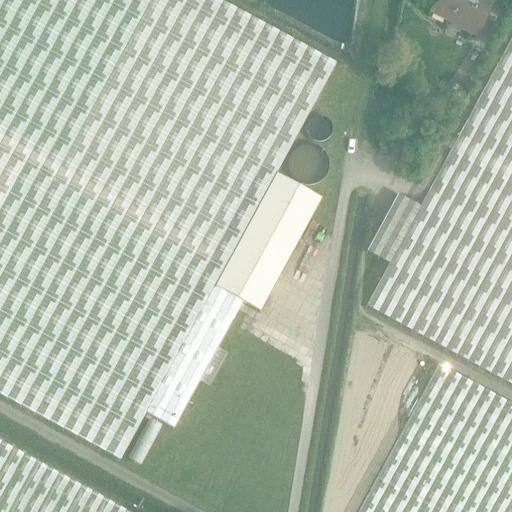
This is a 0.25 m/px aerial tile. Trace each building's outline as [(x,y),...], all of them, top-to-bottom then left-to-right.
[(216,0),(0,0),(0,396),(119,461),(145,414),(173,429),(242,303),(214,287),(276,173),(335,64),(216,0)] [(476,37),(492,4),(483,0),(439,0),(433,15),(459,27),(458,29),(476,37)] [(365,307),(511,386),(511,35),(419,207),(397,195),(365,252),(388,265),(365,307)] [(322,144),(298,152),(300,158),(287,162),(293,179),(329,167),(322,144)] [(320,200),(276,173),(214,287),(242,303),(259,312),(320,200)] [(511,511),(511,405),(438,365),(358,511),(511,511)] [(126,511),(0,443),(0,511),(126,511)]
